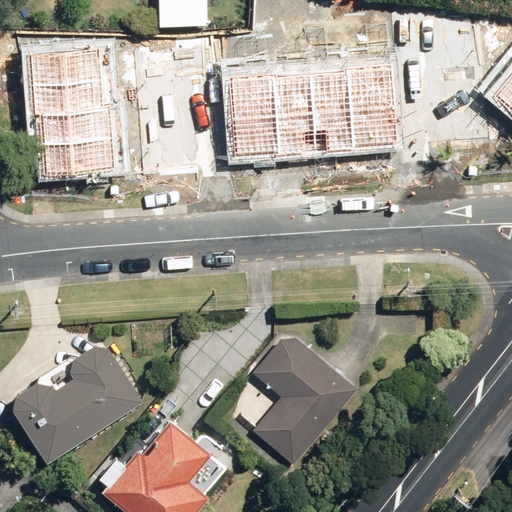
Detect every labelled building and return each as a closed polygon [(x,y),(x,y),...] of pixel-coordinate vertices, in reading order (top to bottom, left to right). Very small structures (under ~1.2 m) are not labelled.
[(150,0),(151,27),(202,25),(200,0),(150,0)] [(101,50),(31,56),(33,86),(103,81),(101,50)] [(391,66),(346,70),(346,73),(351,152),(397,149),(391,66)] [(351,152),(346,73),(311,75),(316,154),(351,152)] [(275,75),(229,78),(234,158),(280,156),(275,78),(275,75)] [(316,154),(311,75),(275,78),(280,156),(316,154)] [(511,76),(496,96),(511,108),(511,76)] [(103,81),(33,86),(37,117),(106,111),(103,81)] [(106,111),(37,117),(39,147),(111,142),(109,111),(106,111)] [(111,142),(39,147),(41,178),(113,172),(111,142)] [(248,427),(288,460),(351,384),(290,333),(277,334),(248,369),(277,393),(248,427)] [(2,402),(38,456),(132,394),(98,340),(84,338),(64,351),(60,365),(64,369),(44,383),(40,376),(26,374),(5,387),(2,402)] [(186,511),(187,511),(225,468),(162,414),(133,447),(130,444),(113,465),(105,457),(90,474),(99,482),(96,487),(125,511),(186,511)]
